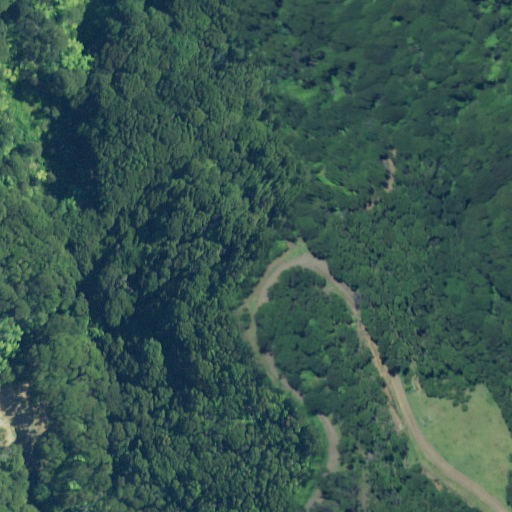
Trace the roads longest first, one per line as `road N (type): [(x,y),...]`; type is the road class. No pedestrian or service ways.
road 1 (unclassified): [(304,511),(323,439),(266,351),(258,318),(272,279),(319,254)]
road 2 (unclassified): [(0,394),(25,443),(20,480),(43,511)]
